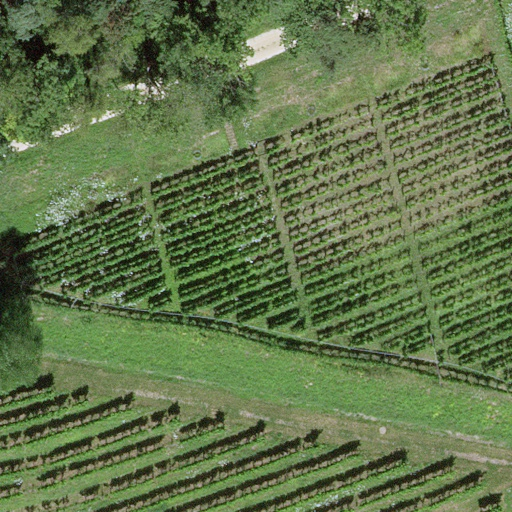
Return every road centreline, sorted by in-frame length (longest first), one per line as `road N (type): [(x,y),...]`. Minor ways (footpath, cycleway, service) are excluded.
road 1 (track): [(0,354),(511,452)]
road 2 (track): [(0,138),(357,0)]
